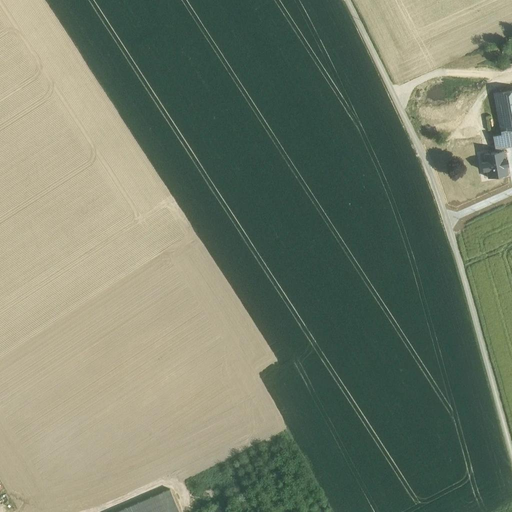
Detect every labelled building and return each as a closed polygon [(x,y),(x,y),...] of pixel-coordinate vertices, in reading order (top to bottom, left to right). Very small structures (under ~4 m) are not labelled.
[(511,37),(511,38),(507,41),(504,45),(502,51),(504,56),(507,61),(511,64),(511,63),(511,37)] [(511,89),(494,93),(501,132),(511,130),(511,89)] [(511,130),(501,132),(501,134),(493,135),(495,149),(511,145),(511,130)] [(492,150),(466,155),(470,176),(495,171),(492,150)] [(113,511),(180,511),(170,488),(113,511)]
